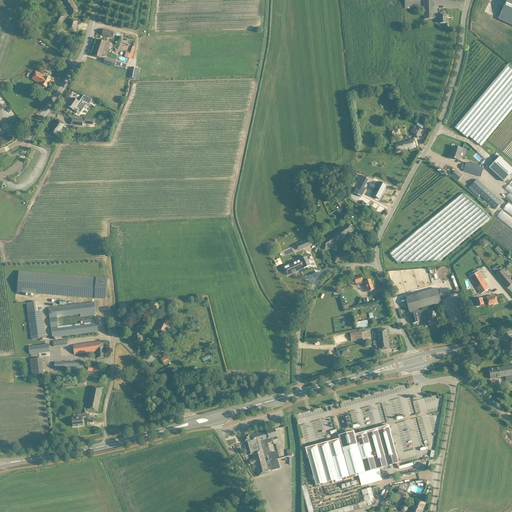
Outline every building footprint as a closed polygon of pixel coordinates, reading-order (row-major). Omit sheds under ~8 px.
[(61,0),(69,11),(72,16),(79,11),(72,0),(61,0)] [(404,0),(405,7),(405,9),(408,9),(413,9),(413,7),(421,6),(420,0),(404,0)] [(423,0),(424,19),(434,19),(440,19),(440,24),(448,23),(448,19),(446,19),(446,16),(444,16),(444,14),(439,14),(439,16),(434,16),(434,15),(433,0),(423,0)] [(511,0),(507,0),(499,18),(511,24),(511,0)] [(54,26),(58,28),(63,17),(60,15),(54,26)] [(67,30),(71,31),(76,33),(79,21),(70,19),(67,30)] [(53,41),(55,42),(55,43),(60,45),(65,35),(60,32),(60,33),(58,32),(53,41)] [(93,56),(98,57),(101,58),(102,54),(105,56),(107,50),(104,49),(106,42),(98,40),(93,56)] [(65,47),(64,49),(69,52),(72,45),(69,43),(67,48),(65,47)] [(117,67),(117,69),(119,70),(120,68),(125,70),(126,65),(105,58),(104,63),(117,67)] [(131,67),(129,78),(136,79),(138,69),(131,67)] [(92,68),(84,83),(91,87),(99,72),(92,68)] [(115,69),(113,77),(124,80),(127,73),(115,69)] [(32,79),(41,84),(41,85),(46,88),(51,80),(45,77),(36,72),(32,79)] [(73,98),(68,106),(72,109),(77,113),(79,109),(82,111),(86,104),(89,105),(92,99),(84,95),(79,102),(78,101),(73,98)] [(50,132),(57,136),(65,124),(58,120),(50,132)] [(394,144),(396,152),(409,149),(409,150),(416,148),(413,139),(394,144)] [(450,158),(455,159),(459,160),(461,153),(465,154),(466,150),(454,146),(450,158)] [(511,172),(511,168),(499,157),(489,168),(504,182),(511,172)] [(464,169),(463,171),(481,176),(484,167),(480,166),(480,165),(472,162),(471,164),(466,162),(465,165),(462,164),(461,168),(464,169)] [(356,190),(354,193),(362,197),(369,183),(359,178),(353,189),(356,190)] [(477,179),(468,189),(477,197),(485,188),(477,179)] [(372,195),(379,199),(386,186),(379,182),(372,195)] [(343,212),(341,208),(344,206),(341,201),(338,203),(340,208),(336,211),(338,214),(337,214),(340,219),(344,217),(342,213),(343,212)] [(503,210),(511,216),(511,205),(508,203),(503,210)] [(496,218),(511,229),(511,218),(501,211),(496,218)] [(320,243),(322,246),(325,250),(353,231),(348,223),(339,229),(320,243)] [(296,245),(299,251),(311,246),(308,239),(296,245)] [(504,253),(492,240),(488,244),(500,257),(504,253)] [(345,254),(345,251),(333,253),(335,262),(350,259),(349,253),(345,254)] [(293,263),(284,267),(288,276),(304,268),(304,269),(310,266),(308,261),(307,257),(300,260),(293,263)] [(499,264),(492,270),(495,272),(502,267),(499,264)] [(497,275),(504,284),(509,279),(502,270),(497,275)] [(470,277),(481,294),(489,289),(479,271),(470,277)] [(106,300),(107,279),(19,273),(18,293),(106,300)] [(365,289),(366,293),(374,290),(370,280),(364,282),(361,276),(347,281),(349,285),(355,283),(356,285),(364,283),(366,288),(365,289)] [(405,297),(409,312),(410,312),(421,309),(441,303),(437,289),(405,297)] [(486,297),(489,306),(497,303),(495,296),(491,297),(491,296),(486,297)] [(26,303),(31,340),(46,338),(43,311),(38,312),(37,302),(26,303)] [(80,317),(96,315),(94,303),(48,308),(52,337),(97,332),(98,332),(97,322),(95,322),(94,319),(80,321),(81,324),(58,327),(57,317),(80,314),(80,317)] [(436,317),(436,313),(434,312),(434,310),(438,309),(439,306),(430,309),(429,319),(427,319),(429,326),(438,324),(436,317)] [(419,322),(418,317),(418,316),(417,314),(420,313),(421,309),(410,312),(411,315),(410,315),(412,323),(412,324),(419,322)] [(156,329),(164,334),(172,322),(164,317),(156,329)] [(143,340),(141,328),(133,330),(135,342),(143,340)] [(373,341),(374,346),(378,345),(379,351),(389,349),(387,329),(376,330),(377,341),(373,341)] [(348,334),(349,342),(363,340),(362,332),(348,334)] [(73,346),(74,355),(96,351),(97,358),(104,358),(103,341),(73,346)] [(29,347),(30,354),(50,352),(49,344),(29,347)] [(348,348),(340,350),(341,356),(350,354),(348,348)] [(361,350),(361,352),(356,353),(358,360),(371,356),(368,348),(361,350)] [(161,359),(164,364),(169,361),(166,355),(161,359)] [(30,360),(32,375),(44,373),(42,358),(30,360)] [(55,363),(55,370),(58,369),(58,371),(61,371),(61,369),(83,369),(83,362),(55,363)] [(511,383),(511,382),(511,381),(511,365),(489,369),(490,379),(505,377),(507,386),(511,385),(511,383)] [(92,386),(87,409),(97,411),(102,388),(92,386)] [(73,427),(83,426),(82,418),(86,417),(86,415),(83,415),(82,414),(73,415),(74,418),(72,419),(73,427)] [(339,439),(306,448),(316,486),(386,467),(384,460),(395,457),(386,426),(355,435),(355,434),(350,435),(343,437),(339,438),(339,439)] [(250,440),(246,441),(250,455),(252,454),(254,459),(252,460),(251,461),(251,462),(251,465),(255,464),(259,476),(263,475),(269,474),(268,471),(272,470),(272,471),(280,468),(276,452),(270,453),(267,444),(273,442),(273,441),(277,439),(277,436),(275,429),(267,431),(249,436),(250,440)] [(396,493),(407,497),(409,492),(398,488),(396,493)] [(421,511),(425,504),(416,500),(411,510),(408,509),(408,508),(406,505),(404,504),(401,505),(399,508),(401,511),(402,511),(406,511),(408,511),(421,511)]
